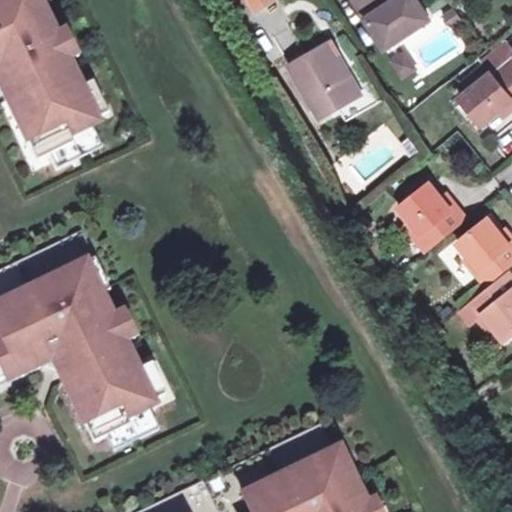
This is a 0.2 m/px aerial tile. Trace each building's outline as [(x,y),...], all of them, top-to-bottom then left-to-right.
[(0,0),(0,77),(4,85),(1,87),(8,100),(18,96),(23,108),(14,113),(37,161),(51,155),(75,143),(71,136),(85,129),(84,126),(91,123),(109,114),(94,82),(82,88),(69,62),(56,34),(46,13),(39,16),(31,0),(0,0)] [(44,0),(31,0),(39,16),(46,13),(50,11),(44,0)] [(251,0),(257,10),(274,0),(273,0),(251,0)] [(352,0),(360,11),(376,0),(352,0)] [(395,0),(366,19),(386,49),(429,20),(415,0),(395,0)] [(67,29),(56,34),(69,62),(80,56),(67,29)] [(357,96),(335,57),(328,45),(290,67),(320,117),(357,96)] [(339,55),(335,57),(357,96),(362,93),(339,55)] [(403,76),(414,68),(405,55),(394,62),(403,76)] [(511,107),(511,80),(504,70),(491,80),(487,76),(457,101),(479,128),(509,105),(511,107)] [(103,148),(91,123),(84,126),(85,129),(71,136),(75,143),(51,155),(58,170),(103,148)] [(421,235),(416,239),(425,251),(466,219),(456,207),(451,211),(428,184),(398,207),(410,221),(421,235)] [(488,264),(497,276),(511,264),(511,244),(510,246),(488,218),(454,246),(465,259),(469,256),(480,270),(488,264)] [(405,225),(416,239),(421,235),(410,221),(405,225)] [(82,231),(0,270),(0,388),(42,368),(37,357),(45,354),(56,357),(60,367),(58,368),(65,382),(74,377),(81,389),(71,394),(95,442),(108,436),(131,425),(128,418),(142,411),(140,408),(147,404),(166,395),(151,363),(139,369),(126,343),(113,316),(102,294),(111,290),(82,231)] [(485,286),(497,276),(488,264),(480,270),(469,256),(465,259),(485,286)] [(469,306),(478,318),(484,313),(496,328),(506,341),(511,336),(511,277),(509,274),(469,306)] [(113,316),(126,343),(136,338),(123,311),(113,316)] [(490,333),(496,328),(484,313),(478,318),(490,333)] [(37,357),(42,368),(48,365),(54,362),(58,368),(60,367),(56,357),(45,354),(37,357)] [(160,430),(147,404),(140,408),(142,411),(128,418),(131,425),(108,436),(115,451),(160,430)] [(321,424),(139,511),(370,511),(366,503),(356,481),(350,484),(334,452),(321,424)] [(334,452),(350,484),(356,481),(360,479),(345,447),(334,452)] [(366,503),(370,511),(383,511),(377,498),(366,503)]
